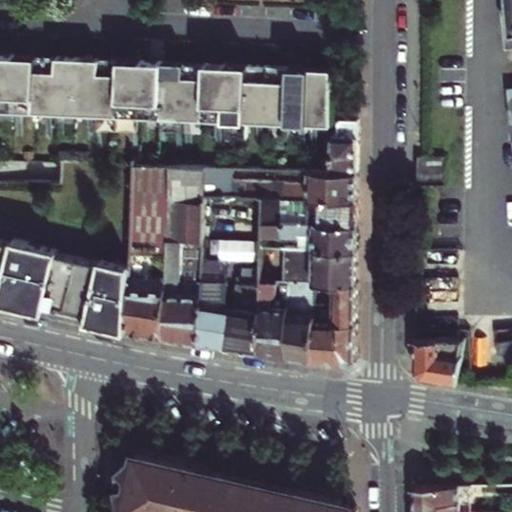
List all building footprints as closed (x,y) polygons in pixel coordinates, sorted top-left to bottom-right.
[(123,43),(122,56),(129,56),(136,56),(137,44),(123,43)] [(7,50),(0,49),(0,104),(14,105),(17,50),(7,50)] [(24,51),(17,50),(14,105),(35,106),(38,51),(24,51)] [(49,52),(38,51),(35,106),(56,107),(59,52),(49,52)] [(66,53),(59,52),(56,107),(78,109),(80,54),(66,53)] [(88,54),(80,54),(78,109),(99,110),(101,55),(88,54)] [(107,55),(101,55),(99,110),(120,111),(122,56),(107,55)] [(129,56),(122,56),(120,111),(141,112),(143,57),(136,56),(129,56)] [(154,57),(143,57),(141,112),(162,113),(165,58),(154,57)] [(175,58),(165,58),(162,113),(184,114),(186,59),(175,58)] [(197,59),(186,59),(184,114),(205,115),(207,60),(197,59)] [(218,60),(207,60),(205,115),(226,116),(228,61),(218,60)] [(240,61),(228,61),(226,116),(225,136),(246,137),(247,117),(249,62),(240,61)] [(259,62),(249,62),(247,117),(268,118),(270,63),(259,62)] [(282,64),(270,63),(268,118),(289,119),(291,64),(282,64)] [(303,65),(291,64),(289,119),(310,121),(313,65),(303,65)] [(322,66),(313,65),(310,121),(333,122),(333,66),(322,66)] [(359,122),(336,121),(335,169),(359,170),(359,143),(359,122)] [(416,159),(416,171),(443,171),(443,160),(431,159),(416,159)] [(167,250),(169,165),(136,163),(132,249),(167,250)] [(201,340),(203,280),(203,259),(204,237),(205,215),(206,194),(206,166),(191,165),(169,165),(167,250),(167,251),(185,251),(184,273),(167,272),(167,286),(166,335),(183,338),(201,340)] [(236,167),(213,166),(206,166),(206,194),(226,194),(245,195),(264,196),(282,196),(320,197),(359,199),(359,187),(359,170),(335,169),(311,169),(311,181),(285,181),(285,186),(275,186),(275,180),(235,179),(236,167)] [(443,171),(416,171),(416,178),(415,185),(444,186),(443,171)] [(226,194),(206,194),(205,215),(225,217),(225,208),(226,200),(226,194)] [(264,196),(245,195),(245,201),(244,208),(244,217),(264,218),(264,196)] [(282,196),(264,196),(264,218),(264,220),(278,220),(282,220),(282,196)] [(359,199),(320,197),(282,196),(282,220),(297,221),(358,224),(358,214),(359,199)] [(225,217),(205,215),(204,237),(224,238),(225,230),(225,217)] [(264,233),(264,220),(264,218),(244,217),(244,225),(243,239),(264,240),(264,233)] [(358,224),(297,221),(282,220),(278,220),(264,220),(264,233),(300,235),(300,246),(358,250),(358,240),(358,224)] [(131,285),(131,262),(103,255),(102,260),(59,250),(60,245),(16,235),(15,240),(0,236),(0,298),(129,329),(131,285)] [(224,238),(204,237),(203,259),(223,260),(224,251),(224,238)] [(264,240),(243,239),(243,251),(243,261),(263,262),(264,244),(264,240)] [(289,281),(314,282),(358,284),(358,275),(358,250),(300,246),(283,246),(283,281),(289,281)] [(223,260),(203,259),(203,280),(222,282),(223,271),(223,260)] [(263,283),(263,280),(263,262),(243,261),(243,268),(242,283),(263,283)] [(222,282),(203,280),(201,340),(215,343),(225,344),(226,304),(227,282),(222,282)] [(237,282),(237,306),(236,346),(245,348),(288,355),(289,305),(285,305),(285,290),(289,290),(289,281),(283,281),(263,280),(263,283),(242,283),(237,282)] [(303,357),(314,359),(314,292),(314,282),(289,281),(289,290),(289,305),(288,355),(303,357)] [(137,286),(131,285),(129,329),(166,335),(167,286),(162,286),(163,285),(161,283),(157,283),(155,284),(155,286),(144,286),(144,284),(143,282),(139,282),(137,284),(137,286)] [(336,310),(357,311),(358,301),(358,284),(314,282),(314,292),(325,292),(324,310),(330,310),(329,292),(336,293),(336,310)] [(357,311),(336,310),(330,310),(324,310),(325,292),(314,292),(314,359),(350,365),(357,359),(357,339),(357,311)] [(232,305),(226,304),(225,344),(231,348),(236,346),(237,306),(232,305)] [(511,337),(496,339),(497,353),(511,352),(511,337)] [(429,339),(415,339),(415,370),(418,373),(421,377),(456,382),(457,378),(458,365),(461,339),(429,339)] [(359,507),(358,493),(133,441),(132,447),(213,466),(340,495),(350,497),(354,498),(357,501),(358,504),(359,507)] [(358,511),(359,507),(340,506),(340,501),(340,495),(213,466),(132,447),(129,446),(121,457),(128,462),(127,476),(119,480),(125,511),(358,511)] [(128,462),(121,457),(115,465),(119,480),(127,476),(128,462)] [(416,477),(417,487),(459,487),(459,465),(416,465),(416,477)] [(417,505),(416,511),(459,511),(460,494),(483,494),(483,487),(459,487),(417,487),(417,505)] [(359,507),(358,504),(357,501),(354,498),(350,497),(340,495),(340,501),(340,506),(359,507)]
